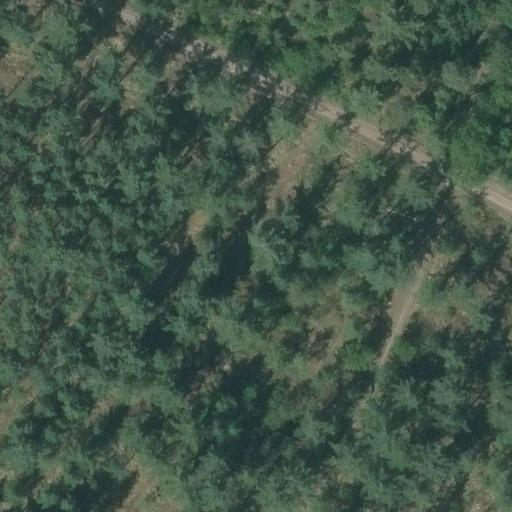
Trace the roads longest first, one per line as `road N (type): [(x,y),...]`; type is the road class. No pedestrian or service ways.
road 1 (track): [(454,180),(88,0)]
road 2 (track): [(509,0),(454,180)]
